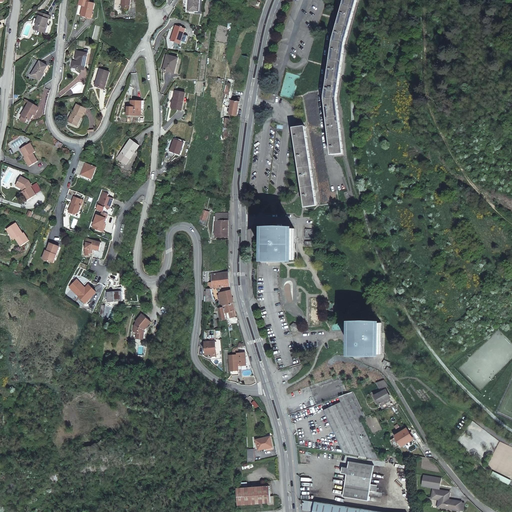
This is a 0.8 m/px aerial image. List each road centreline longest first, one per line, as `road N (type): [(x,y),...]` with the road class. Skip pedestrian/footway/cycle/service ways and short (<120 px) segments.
road 1 (residential): [(144,44),(157,128),(135,269),(149,282),(162,276),(168,233),(180,225),(192,230),(195,361),(225,385),(268,387)]
road 2 (track): [(511,429),(422,337),(369,224),(352,97),(373,0)]
road 3 (secondary): [(268,387),(240,294),(239,253),(241,167),(274,0)]
road 4 (residential): [(144,44),(99,134),(64,139),(49,118),(65,0)]
road 5 (residential): [(342,0),(322,94),(339,186)]
road 6 (unknown): [(266,215),(266,278),(280,334),(337,331)]
road 7 (secondary): [(291,511),(268,387)]
